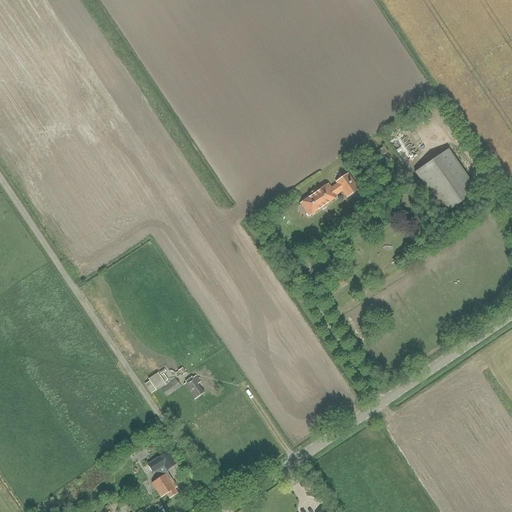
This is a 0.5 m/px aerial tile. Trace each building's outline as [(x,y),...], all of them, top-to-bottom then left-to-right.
[(373,154),(376,159),(387,151),(384,147),(373,154)] [(478,191),(449,148),(415,172),(444,214),(478,191)] [(332,188),(329,184),(301,203),(311,216),(338,197),(337,195),(343,190),(348,197),(360,189),(350,174),(338,182),(339,184),(332,188)] [(181,376),(186,373),(183,368),(178,371),(181,376)] [(166,385),(164,383),(168,381),(164,374),(160,376),(158,372),(148,379),(149,381),(145,384),(151,394),(166,385)] [(184,385),(195,400),(204,393),(198,385),(200,383),(196,376),(184,385)] [(166,397),(181,387),(176,379),(161,390),(166,397)] [(166,471),(177,464),(168,451),(158,458),(146,465),(152,473),(163,466),(166,471)] [(169,499),(178,494),(175,489),(177,488),(168,473),(151,484),(161,498),(166,495),(169,499)]
